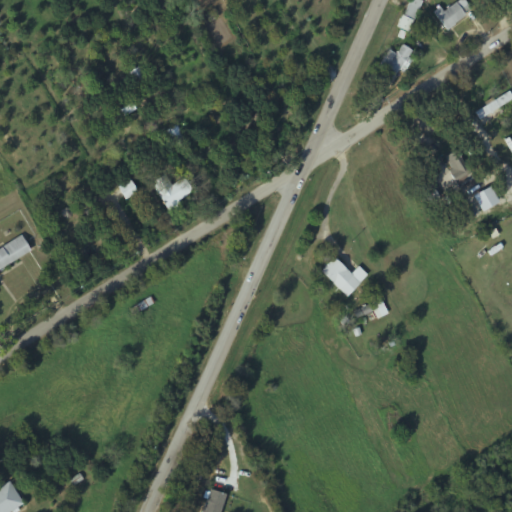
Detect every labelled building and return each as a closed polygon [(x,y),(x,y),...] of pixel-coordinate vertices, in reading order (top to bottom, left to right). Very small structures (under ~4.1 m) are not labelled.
[(411,0),(395,27),(406,33),(424,4),(417,0),(411,0)] [(445,31),(471,11),(462,0),(457,0),(435,17),(445,31)] [(390,52),(370,84),(386,94),(412,52),(402,46),(395,56),(390,52)] [(474,112),(483,127),(511,110),(511,98),(509,93),(474,112)] [(185,143),(176,126),(166,131),(175,149),(185,143)] [(460,188),(473,180),(455,152),(443,160),(460,188)] [(171,186),(165,175),(151,184),(167,211),(193,196),(183,179),(171,186)] [(137,193),(129,182),(118,190),(126,201),(137,193)] [(471,215),(460,199),(450,205),(461,222),(471,215)] [(0,272),(31,255),(22,237),(0,249),(0,272)] [(350,276),(332,259),(319,273),(346,298),(367,276),(357,268),(350,276)] [(353,312),(356,320),(373,313),(376,320),(387,316),(381,300),(353,312)] [(11,511),(23,505),(9,481),(0,486),(0,511),(11,511)] [(222,511),(227,495),(208,490),(202,511),(222,511)]
